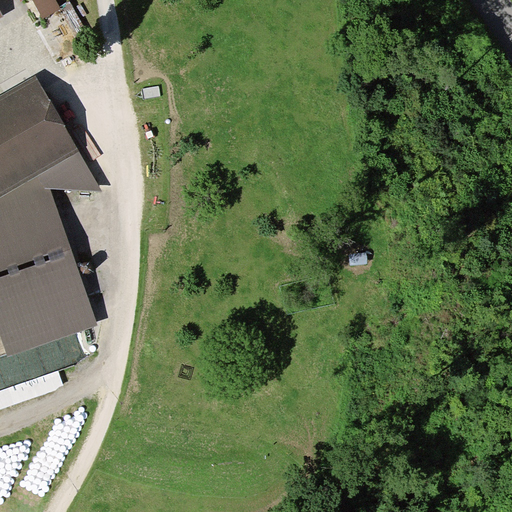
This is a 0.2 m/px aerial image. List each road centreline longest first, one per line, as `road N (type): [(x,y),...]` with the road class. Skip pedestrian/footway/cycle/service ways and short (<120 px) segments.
road 1 (track): [(108,69),(130,250),(105,406),(48,511)]
road 2 (track): [(0,85),(108,69),(101,0)]
